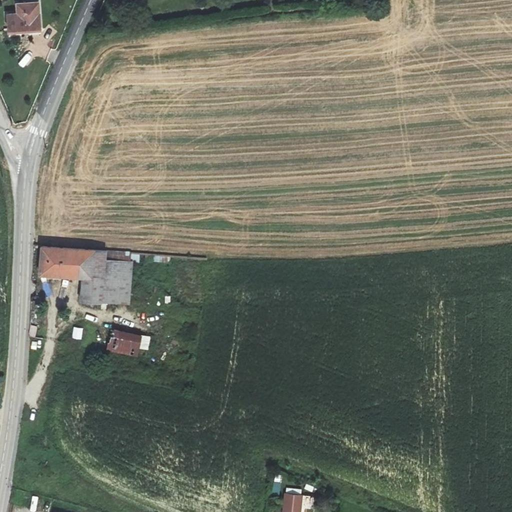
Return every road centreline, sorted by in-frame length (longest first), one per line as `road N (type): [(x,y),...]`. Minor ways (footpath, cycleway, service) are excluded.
road 1 (tertiary): [(0,472),(26,164)]
road 2 (tertiary): [(26,164),(91,0)]
